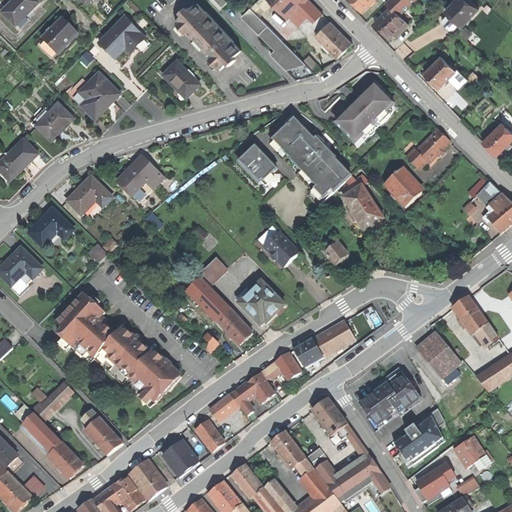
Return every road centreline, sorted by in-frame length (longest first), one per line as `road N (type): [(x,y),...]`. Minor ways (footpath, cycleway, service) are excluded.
road 1 (residential): [(375,51),(331,84),(218,108),(95,150),(65,165),(6,225)]
road 2 (residential): [(424,313),(406,295),(373,289),(270,352),(144,448)]
road 3 (residential): [(511,186),(375,51)]
road 4 (residential): [(330,382),(181,496)]
road 5 (residential): [(330,382),(417,511)]
